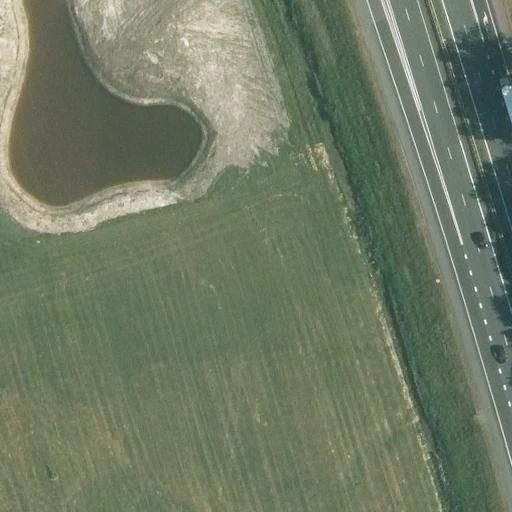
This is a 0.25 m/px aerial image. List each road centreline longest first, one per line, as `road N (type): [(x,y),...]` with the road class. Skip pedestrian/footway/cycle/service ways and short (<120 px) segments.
road 1 (motorway): [(372,0),(438,189),(505,336)]
road 2 (motorway): [(404,0),(505,336)]
road 3 (motorway): [(511,181),(473,51)]
